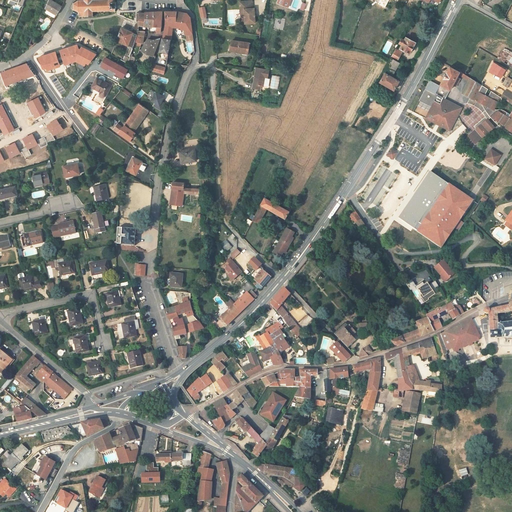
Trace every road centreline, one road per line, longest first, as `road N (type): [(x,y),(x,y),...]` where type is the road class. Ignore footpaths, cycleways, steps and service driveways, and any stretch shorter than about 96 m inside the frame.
road 1 (unclassified): [(180,375),(149,288),(163,147),(198,46),(191,13),(177,0)]
road 2 (secondary): [(457,0),(393,118),(282,279)]
road 3 (unclassified): [(184,414),(268,373),(359,363)]
road 4 (unclassified): [(359,363),(437,335),(505,298)]
road 5 (secondary): [(282,279),(180,375)]
road 6 (residential): [(103,343),(86,295),(0,317)]
road 7 (tertiary): [(119,414),(114,426),(78,446),(40,511)]
road 8 (residential): [(0,320),(95,406)]
